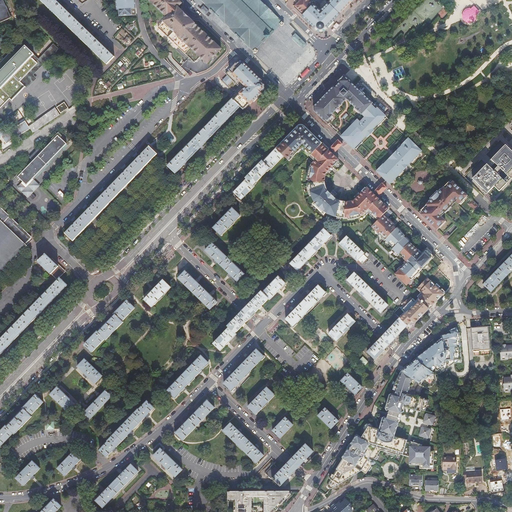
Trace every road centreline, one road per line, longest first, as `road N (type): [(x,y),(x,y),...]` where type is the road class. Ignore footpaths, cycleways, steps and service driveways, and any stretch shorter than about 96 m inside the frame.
road 1 (secondary): [(282,95),(107,274)]
road 2 (residential): [(0,498),(51,494),(110,469),(208,383)]
road 3 (unclassified): [(294,106),(453,257)]
road 4 (secondary): [(166,232),(294,106)]
road 5 (residential): [(262,327),(315,274),(382,335)]
road 6 (residential): [(312,482),(401,350)]
road 7 (residential): [(312,482),(208,383)]
road 8 (unclassified): [(183,0),(282,95)]
road 9 (secondary): [(0,403),(97,308)]
road 10 (residential): [(262,327),(166,232)]
road 11 (secondary): [(86,297),(0,387)]
